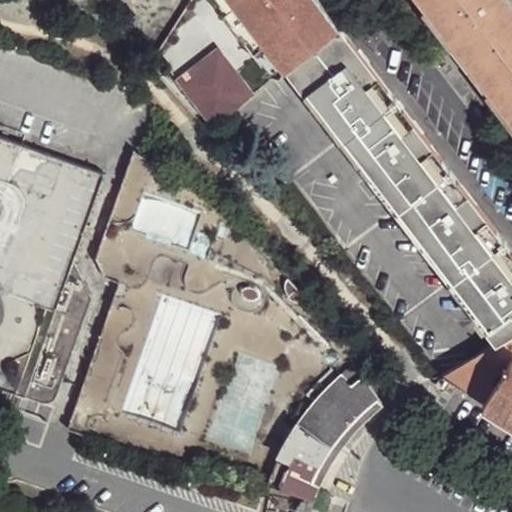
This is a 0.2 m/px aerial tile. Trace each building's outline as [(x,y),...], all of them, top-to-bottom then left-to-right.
[(214,0),(272,77),(284,69),(339,27),(318,0),(214,0)] [(413,0),(511,131),(511,130),(511,109),(429,0),(413,0)] [(429,0),(511,109),(511,3),(511,2),(509,0),(429,0)] [(511,250),(339,27),(284,69),(494,342),(511,330),(511,250)] [(174,79),(210,125),(252,93),(216,47),(174,79)] [(511,130),(498,141),(511,157),(511,156),(511,130)] [(93,304),(76,264),(108,177),(27,147),(0,137),(0,391),(7,394),(41,405),(48,405),(53,402),(56,400),(93,304)] [(444,374),(484,400),(511,356),(511,330),(494,342),(443,374),(444,374)] [(511,356),(484,400),(511,418),(511,356)] [(350,387),(339,376),(308,407),(278,459),(290,463),(281,485),(311,496),(330,459),(349,431),(381,400),(362,378),(350,387)]
